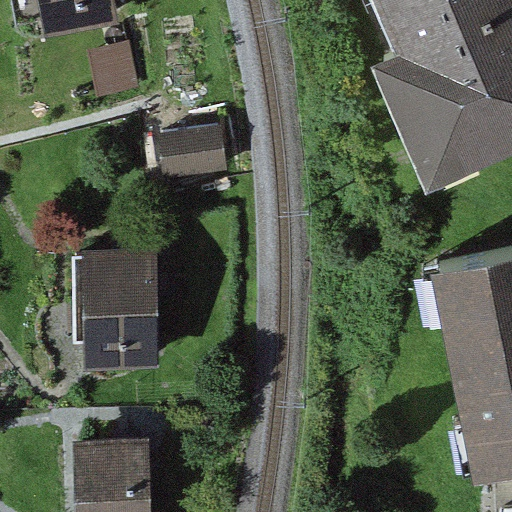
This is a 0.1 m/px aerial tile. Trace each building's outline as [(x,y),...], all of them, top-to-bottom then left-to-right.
[(109,0),(39,0),(46,36),(114,22),(109,0)] [(511,0),(378,0),(399,47),(386,53),(432,159),(511,123),(511,0)] [(139,89),(130,44),(91,52),(100,96),(139,89)] [(218,123),(163,130),(167,171),(223,164),(218,123)] [(511,246),(449,259),(460,311),(452,312),(473,413),(480,412),(491,462),(511,457),(511,246)] [(152,252),(78,253),(78,299),(91,299),(92,354),(154,353),(152,252)] [(150,511),(149,443),(76,445),(78,511),(150,511)]
